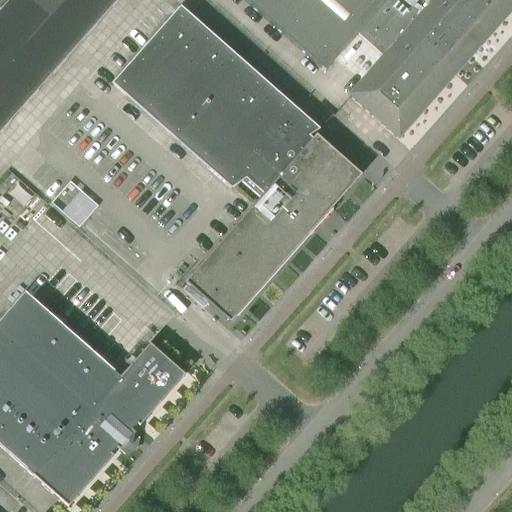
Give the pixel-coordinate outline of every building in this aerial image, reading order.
[(36,92),(118,0),(8,0),(0,9),(0,133),(7,126),(36,92)] [(511,0),(240,0),(324,73),(362,30),(390,55),(352,98),(396,137),(449,77),(449,75),(444,70),(450,65),(455,69),(464,58),(460,54),(464,47),(469,52),(472,52),(511,5),(511,0)] [(318,131),(179,8),(111,85),(230,190),(244,180),(262,195),(183,284),(229,324),(360,176),(315,136),(311,140),(308,138),(318,131)] [(80,192),(60,213),(77,228),(96,206),(80,192)] [(138,428),(184,377),(148,345),(119,378),(23,294),(0,320),(0,448),(32,477),(31,478),(67,509),(112,457),(110,456),(116,450),(119,452),(121,450),(122,450),(131,447),(133,438),(132,438),(134,435),(131,432),(137,426),(138,428)]
